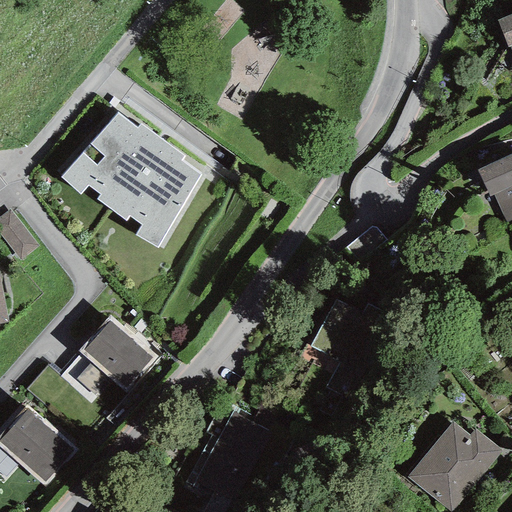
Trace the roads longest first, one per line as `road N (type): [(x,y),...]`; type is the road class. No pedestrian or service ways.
road 1 (residential): [(402,0),(394,73),(375,118),(212,352)]
road 2 (residential): [(162,0),(0,184)]
road 3 (residential): [(373,204),(365,184),(403,125),(436,48),(434,15),(423,0)]
road 4 (residential): [(373,204),(212,352)]
road 5 (residential): [(212,352),(67,511)]
road 6 (residential): [(511,113),(373,204)]
